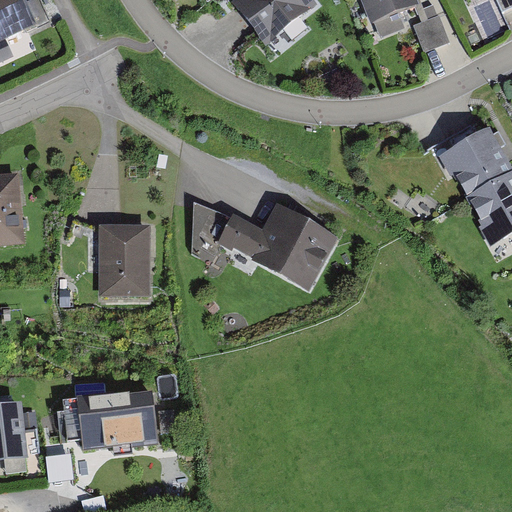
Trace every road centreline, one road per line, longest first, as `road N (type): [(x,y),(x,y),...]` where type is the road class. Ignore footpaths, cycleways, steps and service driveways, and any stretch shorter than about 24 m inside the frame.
road 1 (residential): [(135,0),(163,35),(225,84),(304,111),(379,112),(434,97),(511,59)]
road 2 (track): [(378,230),(425,268),(511,372)]
